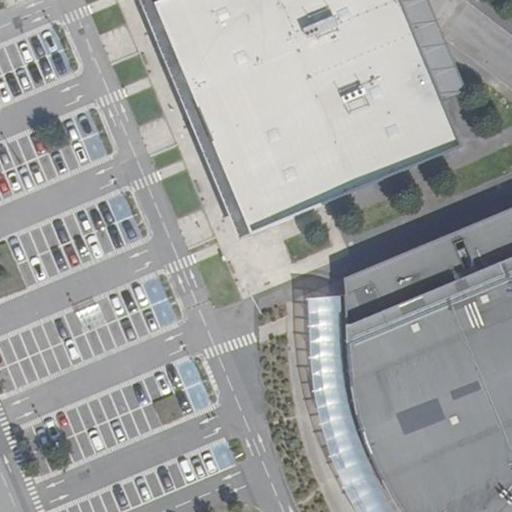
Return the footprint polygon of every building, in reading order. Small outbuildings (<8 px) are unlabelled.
[(155,2),(160,0),(138,0),(240,238),(252,233),(155,2)] [(160,0),(155,2),(252,233),(436,154),(418,112),(395,59),(370,0),(160,0)] [(370,0),(395,59),(418,112),(441,102),(397,0),(370,0)] [(511,511),(511,207),(343,279),(345,296),(348,336),(349,353),(351,379),(354,401),(359,422),(366,443),(374,464),(384,483),(394,502),(401,511),(511,511)] [(348,336),(345,296),(313,299),(313,304),(312,328),(312,353),(315,378),(319,402),(324,426),(332,450),(341,473),(352,495),(362,511),(401,511),(394,502),(384,483),(374,464),(366,443),(359,422),(354,401),(351,379),(349,353),(348,336)]
